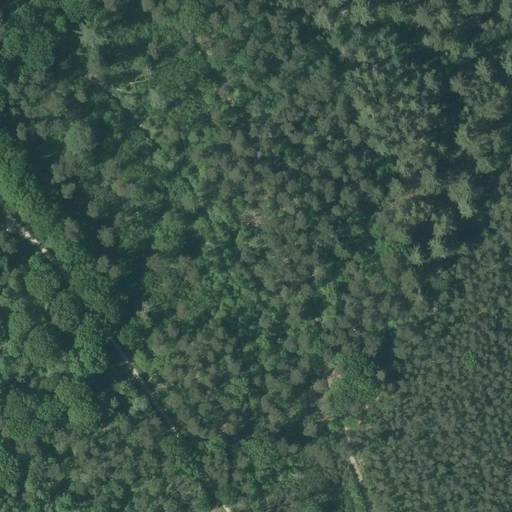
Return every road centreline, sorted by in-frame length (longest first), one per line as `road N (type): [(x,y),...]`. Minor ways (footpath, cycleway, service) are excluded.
road 1 (unknown): [(370,511),(324,373),(312,308),(316,262),(298,213),(267,143),(163,0)]
road 2 (unknown): [(270,511),(224,260),(184,171)]
road 3 (track): [(86,303),(229,511)]
road 4 (track): [(239,114),(349,0)]
road 5 (track): [(86,303),(0,200)]
